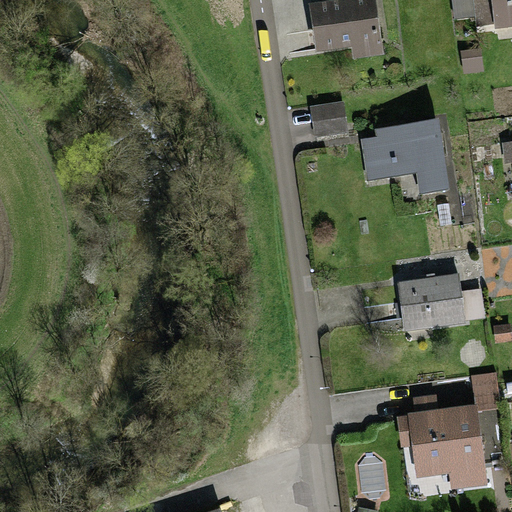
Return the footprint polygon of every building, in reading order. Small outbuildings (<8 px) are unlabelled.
[(335,0),(336,2),(306,6),(313,53),(351,48),(352,54),(379,50),(371,0),(335,0)] [(511,0),(467,0),(468,17),(492,15),(493,27),(511,26),(511,0)] [(341,104),(310,109),(315,139),(346,135),(341,104)] [(433,124),(358,135),(364,181),(416,174),(418,189),(442,186),(433,124)] [(511,142),(503,144),(506,164),(511,163),(511,142)] [(453,273),(392,282),(400,333),(460,325),(453,273)] [(493,377),(469,377),(470,405),(494,405),(493,377)] [(476,412),(407,418),(413,484),(482,479),(476,412)]
